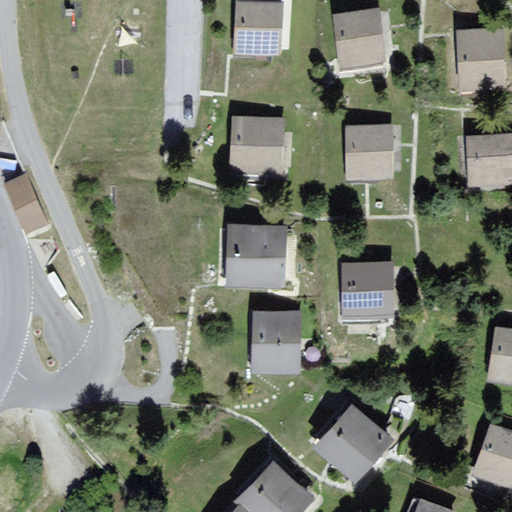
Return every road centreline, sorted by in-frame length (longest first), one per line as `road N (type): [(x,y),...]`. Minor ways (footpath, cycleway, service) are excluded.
road 1 (residential): [(7,0),(19,109),(108,331),(104,358),(88,376)]
road 2 (tertiary): [(88,376),(81,347),(8,247)]
road 3 (tertiary): [(1,370),(11,324),(8,247)]
